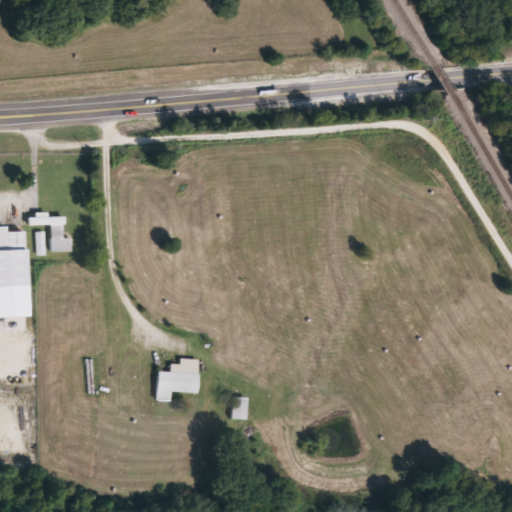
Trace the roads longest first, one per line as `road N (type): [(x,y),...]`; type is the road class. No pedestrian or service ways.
road 1 (residential): [(511,351),(489,315),(475,255),(415,200),(75,220),(45,195),(31,122)]
road 2 (primary): [(511,72),(0,123)]
